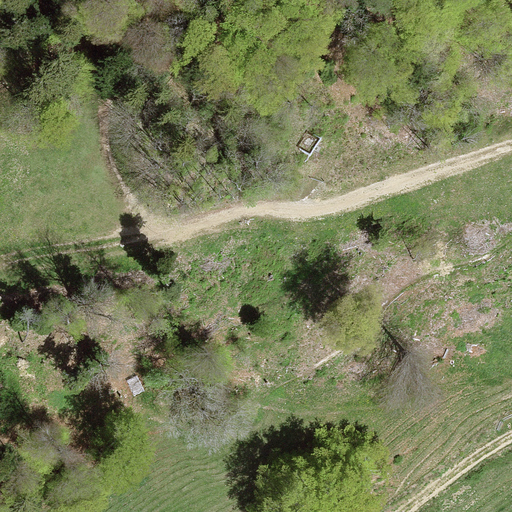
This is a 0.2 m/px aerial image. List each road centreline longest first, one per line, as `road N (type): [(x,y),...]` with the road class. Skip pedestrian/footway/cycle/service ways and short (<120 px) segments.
road 1 (track): [(511,144),(151,240)]
road 2 (track): [(151,240),(0,258)]
road 3 (track): [(403,511),(511,439)]
